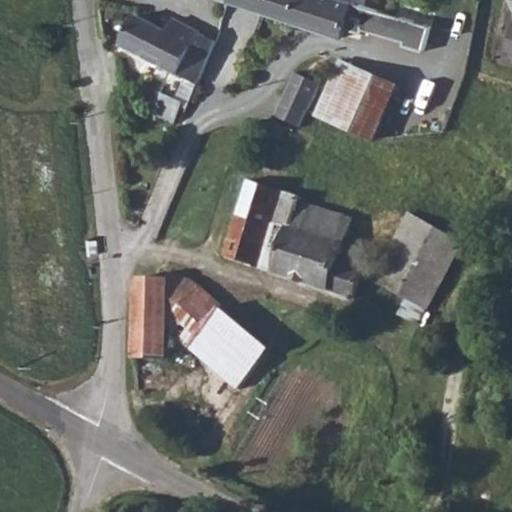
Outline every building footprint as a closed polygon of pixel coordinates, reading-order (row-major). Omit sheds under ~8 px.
[(351,28),(360,4),(348,0),(231,0),(231,1),(347,39),(351,28)] [(433,25),(360,4),(351,28),(366,34),(366,29),(409,40),(407,45),(426,50),(433,25)] [(225,44),(217,40),(176,20),(173,28),(142,13),(126,46),(205,85),(225,44)] [(408,90),(343,58),(317,113),(382,144),(408,90)] [(325,78),(301,66),(281,108),(305,119),(325,78)] [(188,109),(176,104),(167,125),(179,130),(188,109)] [(305,199),(254,181),(229,259),(334,291),(342,264),(355,220),(305,202),(305,199)] [(415,213),(380,281),(433,308),(468,241),(415,213)] [(370,273),(342,264),(334,291),(361,300),(370,273)] [(188,271),(140,273),(143,355),(175,354),(173,295),(174,294),(188,271)] [(228,300),(204,277),(202,280),(188,271),(174,294),(204,323),(228,300)] [(276,348),(228,300),(204,323),(192,336),(240,384),(276,348)]
